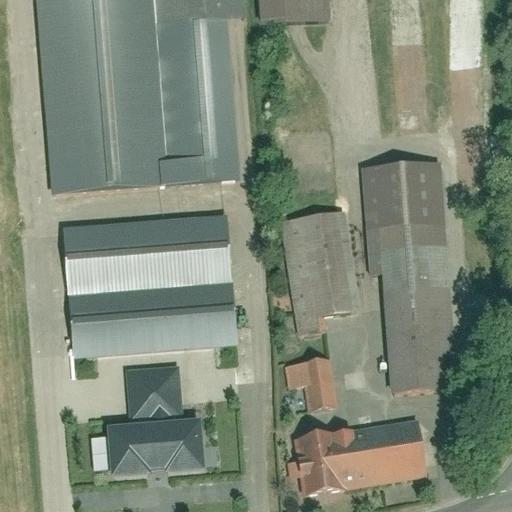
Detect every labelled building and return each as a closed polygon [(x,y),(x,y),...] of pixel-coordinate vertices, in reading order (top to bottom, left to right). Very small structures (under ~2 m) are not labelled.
[(38,0),(54,192),(170,183),(155,0),(38,0)] [(170,185),(240,180),(227,20),(244,18),(242,0),(155,0),(170,183),(170,185)] [(329,0),(259,0),(261,27),(330,25),(329,0)] [(441,165),(364,170),(371,275),(383,274),(391,394),(456,390),(441,165)] [(343,213),(283,223),(299,320),(324,316),(360,310),(343,213)] [(232,283),(226,216),(67,230),(73,296),(102,294),(232,283)] [(102,294),(73,296),(76,338),(106,335),(102,294)] [(340,408),(324,316),(299,320),(314,413),(340,408)] [(76,338),(43,340),(48,396),(239,380),(234,324),(106,335),(76,338)] [(198,421),(109,429),(113,477),(202,470),(198,421)] [(418,423),(297,444),(300,461),(288,463),(291,480),(303,478),(306,498),(428,476),(418,423)]
